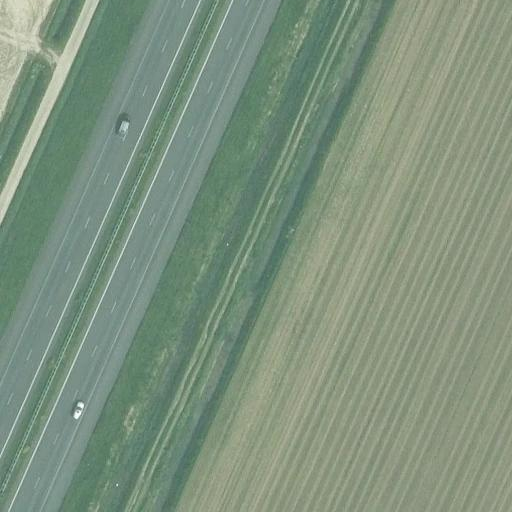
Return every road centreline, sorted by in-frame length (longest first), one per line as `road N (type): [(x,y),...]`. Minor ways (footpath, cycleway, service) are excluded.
road 1 (motorway): [(24,511),(248,0)]
road 2 (motorway): [(185,0),(0,423)]
road 3 (unclassified): [(0,210),(63,64)]
